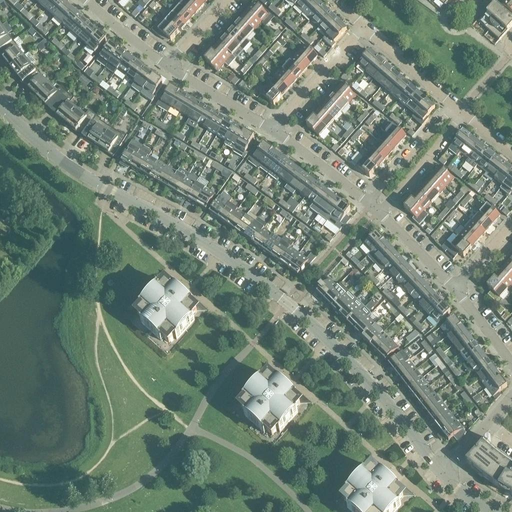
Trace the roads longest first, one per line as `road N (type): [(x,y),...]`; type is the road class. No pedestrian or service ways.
road 1 (residential): [(440,472),(330,340),(233,257),(151,207),(80,177),(0,104)]
road 2 (residential): [(272,130),(361,26)]
road 3 (residential): [(377,211),(462,112)]
road 4 (residential): [(454,105),(368,202)]
road 5 (residential): [(272,130),(167,65)]
road 6 (residential): [(361,26),(454,105)]
road 7 (residential): [(368,202),(272,130)]
